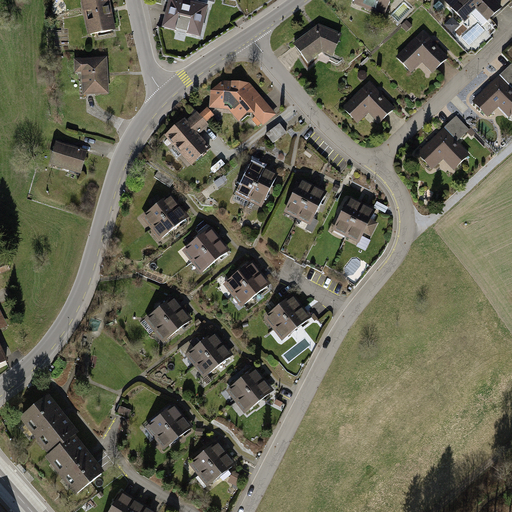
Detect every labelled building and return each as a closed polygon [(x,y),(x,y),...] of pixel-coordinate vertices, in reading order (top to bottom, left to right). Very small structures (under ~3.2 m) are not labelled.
[(113,0),(86,0),(95,40),(121,35),(113,0)] [(362,0),(358,11),(386,21),(394,0),(362,0)] [(445,0),(467,22),(477,13),(486,23),(502,7),(494,0),(445,0)] [(172,2),(164,30),(203,41),(210,13),(172,2)] [(319,31),(298,49),(313,69),(326,59),(336,62),(345,44),(319,31)] [(427,39),(402,62),(417,77),(428,67),(437,77),(451,64),(427,39)] [(75,60),(75,72),(83,72),(83,96),(108,96),(107,59),(75,60)] [(511,91),(500,79),(474,103),(487,117),(498,107),(509,118),(511,114),(511,91)] [(213,92),(212,108),(230,110),(238,118),(245,112),(253,113),(263,124),(274,115),(249,85),(224,83),(213,92)] [(374,90),(349,112),(370,136),(395,114),(374,90)] [(184,121),(167,136),(191,164),(208,149),(195,135),(206,125),(197,114),(186,123),(184,121)] [(456,119),(419,154),(433,169),(444,158),(454,169),(468,156),(456,143),(468,131),(456,119)] [(57,144),(52,166),(82,173),(87,151),(57,144)] [(277,177),(252,164),(237,193),(262,206),(277,177)] [(325,195),(300,182),(286,210),(310,223),(325,195)] [(374,212),(350,200),(336,228),(360,240),(364,231),(372,234),(377,224),(369,221),(374,212)] [(175,204),(147,223),(163,247),(191,227),(175,204)] [(216,237),(188,256),(204,280),(232,261),(216,237)] [(259,270),(231,289),(247,313),(276,294),(259,270)] [(293,298),(267,317),(283,339),(309,319),(293,298)] [(176,304),(148,323),(164,347),(192,328),(176,304)] [(219,339),(190,358),(207,382),(235,363),(219,339)] [(261,375),(233,394),(249,418),(277,399),(261,375)] [(46,399),(22,418),(51,456),(48,458),(76,493),(100,474),(73,440),(76,437),(46,399)] [(179,410),(151,429),(167,453),(195,434),(179,410)] [(221,446),(193,465),(209,489),(238,470),(221,446)] [(152,511),(121,493),(109,511),(152,511)]
